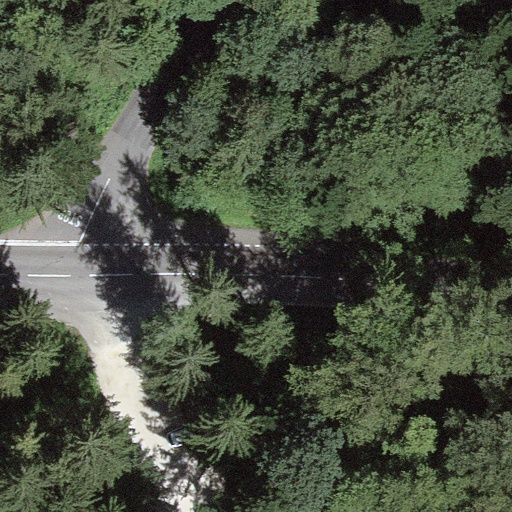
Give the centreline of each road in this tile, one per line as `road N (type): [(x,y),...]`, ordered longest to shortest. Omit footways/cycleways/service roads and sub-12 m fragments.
road 1 (tertiary): [(59,270),(379,284),(511,300)]
road 2 (unclassified): [(59,270),(216,0)]
road 3 (track): [(176,511),(59,270)]
